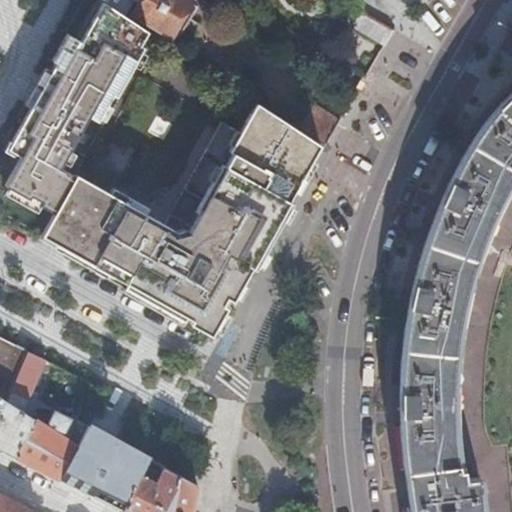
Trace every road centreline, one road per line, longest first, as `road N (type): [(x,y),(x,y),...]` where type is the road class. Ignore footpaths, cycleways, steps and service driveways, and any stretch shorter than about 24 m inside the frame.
road 1 (residential): [(343,369),(249,391),(0,244)]
road 2 (tertiary): [(343,369),(375,207),(455,52)]
road 3 (tertiary): [(354,511),(343,369)]
